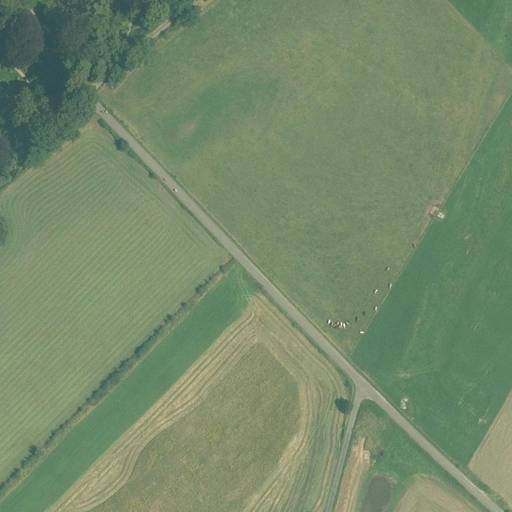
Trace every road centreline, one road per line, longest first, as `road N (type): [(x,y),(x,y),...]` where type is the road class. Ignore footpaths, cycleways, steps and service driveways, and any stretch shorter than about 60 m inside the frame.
road 1 (tertiary): [(495,511),(84,94)]
road 2 (unclassified): [(84,94),(194,0)]
road 3 (tertiary): [(84,94),(0,4)]
